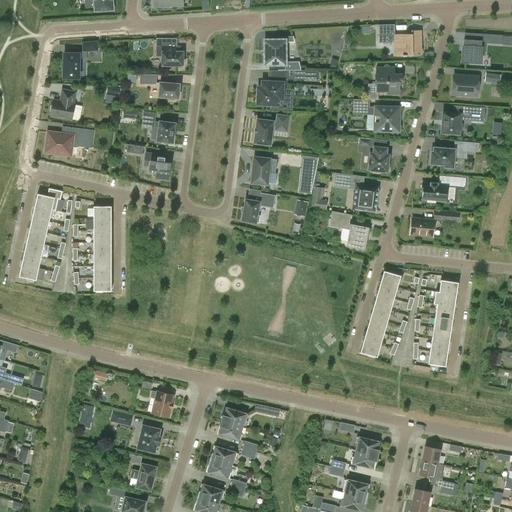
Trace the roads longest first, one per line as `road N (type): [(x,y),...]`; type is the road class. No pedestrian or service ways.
road 1 (residential): [(447,7),(381,255)]
road 2 (residential): [(246,21),(224,208),(208,214),(181,207)]
road 3 (residential): [(36,174),(25,161),(48,37),(129,27)]
road 4 (residential): [(207,381),(0,326)]
road 5 (residential): [(407,422),(207,381)]
road 6 (residential): [(181,207),(202,24)]
road 7 (residential): [(168,511),(207,381)]
road 8 (residential): [(246,21),(377,12)]
